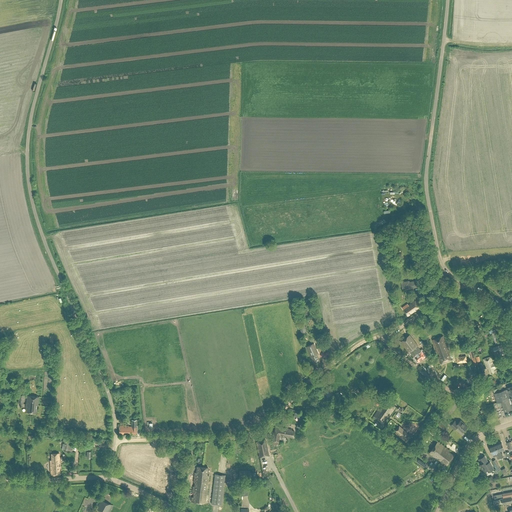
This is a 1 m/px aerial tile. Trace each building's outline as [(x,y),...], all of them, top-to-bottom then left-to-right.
[(409,281),(401,283),(403,289),(418,286),(417,281),(409,282),(409,281)] [(419,306),(417,303),(416,301),(409,306),(408,304),(402,308),(408,316),(412,314),(411,313),(414,311),(415,312),(421,308),(419,306)] [(491,331),(496,344),(499,342),(495,329),(491,331)] [(418,344),(424,341),(420,332),(414,335),(418,344)] [(438,357),(438,358),(447,355),(446,354),(450,353),(447,345),(446,346),(442,336),(432,340),(437,353),(439,352),(440,355),(438,357)] [(418,361),(424,356),(421,352),(421,351),(411,338),(403,345),(408,352),(410,351),(418,361)] [(505,354),(502,344),(492,347),(494,351),(499,350),(501,356),(505,354)] [(472,346),(463,349),(464,352),(468,351),(470,351),(472,359),(473,359),(474,364),(476,364),(472,346)] [(308,351),(314,363),(319,361),(316,354),(318,353),(315,348),(308,351)] [(447,355),(438,358),(440,364),(452,360),(451,357),(454,356),(452,352),(450,353),(446,354),(447,355)] [(487,368),(488,367),(490,373),(494,372),(493,369),(494,369),(496,368),(497,367),(498,367),(498,366),(498,365),(498,364),(498,363),(497,363),(497,362),(496,362),(495,362),(492,363),(490,357),(483,359),(485,365),(486,365),(487,368)] [(511,386),(508,388),(508,389),(494,393),(497,403),(501,401),(504,412),(511,409),(511,386)] [(38,405),(39,397),(27,395),(25,407),(26,407),(26,412),(36,413),(36,405),(38,405)] [(383,425),(388,418),(387,418),(388,415),(389,416),(393,410),(395,407),(394,407),(386,399),(381,406),(382,407),(380,410),(379,409),(374,416),(383,425)] [(119,433),(136,434),(136,419),(131,419),(131,426),(128,426),(119,425),(119,433)] [(468,427),(461,420),(458,423),(455,420),(450,425),(454,429),(457,427),(462,432),(468,427)] [(437,425),(443,430),(446,426),(440,421),(437,425)] [(395,430),(407,440),(412,435),(409,432),(408,434),(399,426),(395,430)] [(293,437),(294,431),(291,431),(291,429),(274,427),(273,438),(272,438),(271,445),(277,446),(278,436),(284,437),(284,436),(293,437)] [(65,443),(66,443),(66,444),(65,450),(65,451),(72,452),(73,443),(72,443),(72,438),(63,437),(63,441),(65,441),(65,443)] [(256,442),(259,458),(268,456),(265,440),(256,442)] [(438,458),(441,460),(446,454),(442,451),(444,447),(437,442),(429,453),(437,459),(438,458)] [(502,443),(496,445),(501,458),(504,456),(502,453),(501,453),(500,451),(504,449),(502,443)] [(492,454),(495,453),(497,459),(501,458),(496,445),(489,448),(492,454)] [(446,454),(441,460),(447,465),(453,456),(454,455),(450,452),(449,451),(444,447),(442,451),(446,454)] [(58,466),(58,463),(60,463),(59,453),(51,453),(51,459),(50,459),(51,475),(60,474),(60,466),(58,466)] [(489,462),(485,456),(479,459),(481,463),(478,465),(482,472),(487,470),(488,472),(494,469),(490,462),(489,462)] [(419,459),(417,462),(425,467),(427,465),(419,459)] [(492,461),(498,471),(501,469),(495,459),(492,461)] [(194,486),(193,487),(192,493),(193,493),(193,497),(191,497),(191,501),(199,502),(200,486),(202,466),(197,466),(196,472),(194,472),(193,482),(195,482),(194,486)] [(200,486),(199,502),(204,503),(206,495),(209,475),(206,475),(207,467),(202,466),(200,486)] [(239,470),(239,478),(249,479),(249,471),(239,470)] [(215,474),(211,504),(221,505),(225,475),(215,474)] [(511,511),(511,500),(511,496),(501,498),(502,504),(511,503),(511,507),(509,508),(510,511),(511,511)] [(97,509),(103,511),(109,511),(113,505),(101,500),(97,509)]
